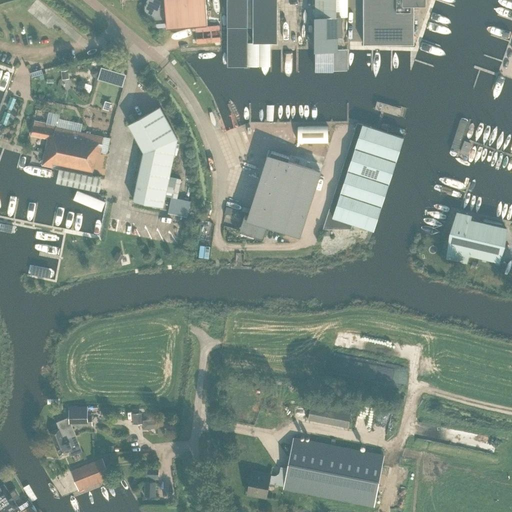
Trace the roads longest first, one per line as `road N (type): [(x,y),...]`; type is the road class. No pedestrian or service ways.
road 1 (unclassified): [(220,212),(216,159),(190,97),(164,63),(89,0)]
road 2 (unclassified): [(205,511),(192,446),(203,342),(192,329)]
road 3 (track): [(381,444),(397,447),(412,386),(511,409)]
